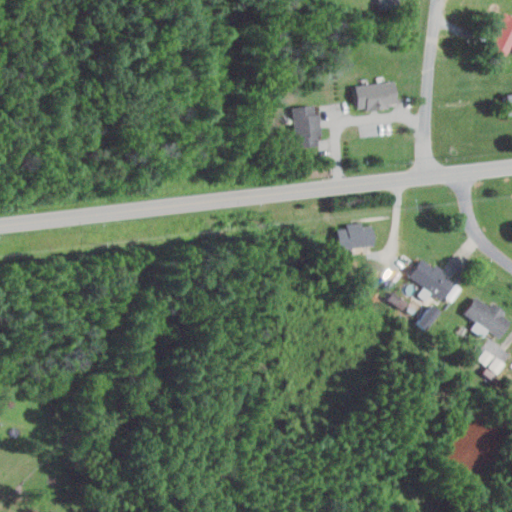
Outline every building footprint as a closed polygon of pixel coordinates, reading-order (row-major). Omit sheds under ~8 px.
[(398,0),(399,6),(380,9),(378,0),(398,0)] [(507,13),(511,15),(511,42),(504,58),(489,50),(507,13)] [(394,81),(397,103),(357,109),(353,87),(394,81)] [(511,93),(511,113),(505,114),(503,94),(511,93)] [(313,106),(318,144),(297,147),(291,109),(313,106)] [(370,225),(372,245),(336,248),(334,229),(370,225)] [(419,258),(452,281),(440,298),(407,276),(419,258)] [(408,301),(391,290),(386,299),(402,309),(408,301)] [(473,296),(509,321),(497,338),(461,313),(473,296)] [(440,311),(431,303),(416,321),(425,329),(440,311)] [(477,358),(497,373),(505,363),(485,348),(477,358)]
